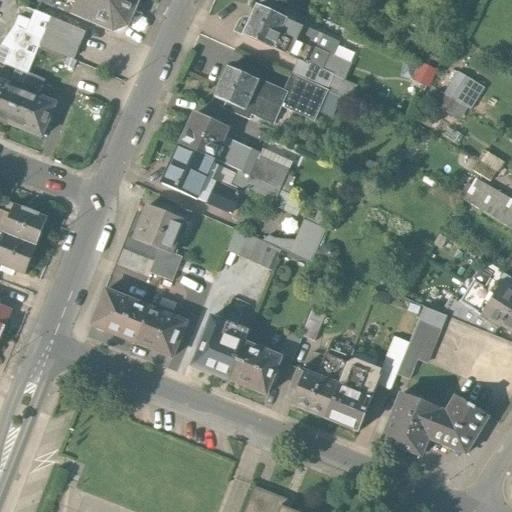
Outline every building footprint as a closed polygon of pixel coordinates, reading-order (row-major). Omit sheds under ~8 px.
[(41,0),(41,2),(114,33),(117,34),(120,34),(124,32),(126,29),(139,0),(41,0)] [(290,22),(258,7),(244,38),(277,52),(290,22)] [(25,8),(17,29),(5,47),(12,50),(20,30),(43,39),(51,19),(25,8)] [(43,39),(39,46),(73,61),(85,33),(51,19),(43,39)] [(341,44),(290,22),(277,52),(298,62),(336,78),(345,82),(352,65),(335,57),(341,44)] [(12,50),(6,66),(28,75),(39,46),(43,39),(20,30),(12,50)] [(336,78),(298,62),(292,75),(330,92),(336,78)] [(427,91),(430,86),(438,71),(421,63),(412,82),(414,84),(427,91)] [(285,93),(230,69),(215,101),(226,106),(224,111),(250,123),(253,118),(274,127),(276,124),(282,110),(289,95),(285,93)] [(292,75),(285,93),(289,95),(282,110),(292,114),(316,125),(320,114),(330,92),(292,75)] [(345,82),(336,78),(330,92),(351,102),(358,88),(345,82)] [(481,87),(469,80),(463,91),(475,98),(481,87)] [(0,82),(0,121),(8,125),(21,91),(0,82)] [(427,91),(414,84),(410,94),(423,100),(425,97),(427,91)] [(450,111),(456,101),(430,86),(427,91),(425,97),(450,111)] [(21,91),(8,125),(41,138),(55,105),(21,91)] [(475,98),(463,91),(456,101),(469,108),(475,98)] [(345,116),(351,102),(330,92),(320,114),(332,119),(336,111),(345,116)] [(461,122),(469,108),(456,101),(450,111),(448,115),(461,122)] [(286,129),(292,114),(282,110),(276,124),(286,129)] [(232,132),(195,115),(180,147),(218,164),(232,132)] [(460,147),(465,138),(446,127),(441,135),(460,147)] [(218,164),(180,147),(162,186),(233,219),(243,197),(210,182),(218,164)] [(293,163),(262,150),(250,179),(281,192),(293,163)] [(505,164),(484,151),(478,161),(498,174),(505,164)] [(281,192),(250,179),(245,190),(276,203),(281,192)] [(511,201),(477,181),(465,201),(511,230),(511,201)] [(10,216),(14,206),(7,203),(3,213),(10,216)] [(49,220),(14,206),(10,216),(3,213),(0,212),(0,233),(4,236),(38,249),(49,220)] [(188,222),(147,207),(135,240),(159,249),(175,256),(188,222)] [(325,227),(305,218),(293,244),(288,256),(308,265),(325,227)] [(440,233),(449,238),(453,231),(444,226),(440,233)] [(236,233),(227,253),(272,273),(282,253),(262,244),(236,233)] [(38,249),(4,236),(0,245),(0,266),(27,278),(38,249)] [(288,256),(293,244),(273,239),(266,236),(262,244),(282,253),(288,256)] [(175,256),(159,249),(149,275),(172,284),(182,259),(175,256)] [(505,287),(511,290),(511,277),(505,274),(500,283),(505,287)] [(494,305),(505,287),(500,283),(491,279),(485,289),(475,282),(462,303),(486,319),(494,305)] [(494,305),(511,314),(511,290),(505,287),(494,305)] [(91,331),(132,347),(148,308),(106,292),(91,331)] [(486,319),(462,303),(452,296),(440,314),(448,317),(495,336),(498,331),(483,323),(486,319)] [(511,314),(494,305),(486,319),(483,323),(498,331),(503,334),(504,332),(511,336),(511,314)] [(12,312),(0,306),(0,340),(2,341),(12,312)] [(328,313),(315,307),(304,332),(317,338),(328,313)] [(190,325),(148,308),(132,347),(174,364),(190,325)] [(440,314),(424,308),(409,344),(397,375),(411,381),(419,361),(429,365),(448,317),(440,314)] [(211,320),(192,371),(230,386),(246,346),(250,335),(211,320)] [(303,339),(290,334),(282,355),(295,360),(303,339)] [(396,339),(383,372),(377,387),(391,392),(397,375),(409,344),(396,339)] [(246,346),(230,386),(268,401),(284,360),(246,346)] [(349,366),(327,357),(318,378),(301,371),(291,395),(298,398),(293,409),(326,422),(349,366)] [(356,362),(349,366),(326,422),(359,435),(377,387),(383,372),(356,362)] [(447,414),(402,396),(382,447),(425,463),(432,445),(469,459),(492,421),(457,398),(447,414)] [(286,500),(254,488),(245,511),(289,511),(282,509),(286,500)]
